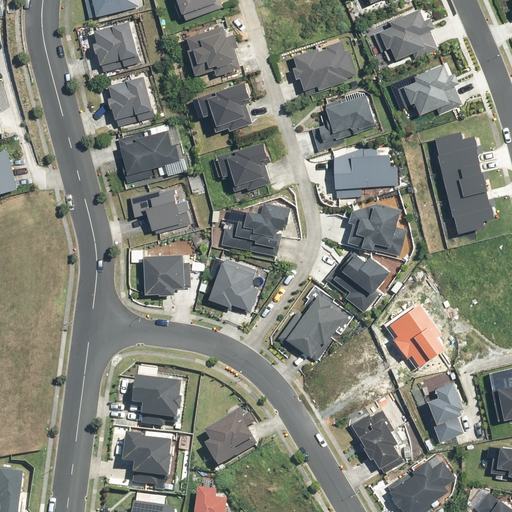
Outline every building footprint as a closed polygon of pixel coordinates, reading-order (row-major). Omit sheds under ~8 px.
[(140,6),(138,0),(85,0),(89,17),(140,6)] [(179,0),(187,20),(224,7),(221,0),(179,0)] [(392,46),(398,59),(414,52),(416,59),(439,50),(431,30),(436,28),(432,17),(425,20),(421,9),(392,20),(394,25),(374,33),(381,51),(392,46)] [(131,21),(95,30),(98,42),(95,42),(98,54),(99,54),(104,72),(141,63),(131,21)] [(224,27),(189,37),(192,48),(189,49),(197,75),(216,70),(217,74),(241,68),(235,48),(239,47),(235,34),(227,37),(224,27)] [(343,41),(295,55),(298,66),(295,67),(298,78),(302,77),(305,90),(319,86),(320,89),(349,81),(348,77),(357,75),(350,49),(346,51),(343,41)] [(410,114),(411,117),(437,107),(439,114),(462,105),(455,85),(459,83),(455,73),(451,75),(447,64),(417,75),(419,80),(400,88),(407,106),(412,104),(415,112),(410,114)] [(145,76),(111,85),(113,96),(110,97),(113,108),(114,108),(119,127),(156,117),(145,76)] [(246,81),(199,96),(205,116),(212,114),(217,131),(230,127),(231,130),(253,123),(246,104),(252,102),(246,81)] [(378,127),(367,94),(348,100),(347,98),(326,104),(332,123),(312,129),(319,150),(344,143),(342,138),(378,127)] [(464,129),(437,136),(442,154),(439,155),(447,184),(486,174),(475,131),(465,133),(464,129)] [(121,158),(127,183),(155,176),(152,167),(180,160),(176,145),(173,146),(169,130),(144,136),(143,133),(119,139),(124,157),(121,158)] [(265,142),(218,155),(225,178),(229,177),(234,191),(249,186),(250,189),(271,183),(266,163),(271,162),(265,142)] [(0,191),(32,184),(25,154),(11,158),(9,147),(0,148),(0,191)] [(377,148),(363,148),(336,156),(337,196),(363,195),(363,186),(399,186),(399,166),(392,166),(391,154),(377,154),(377,148)] [(457,212),(462,229),(488,223),(487,219),(497,216),(486,174),(447,184),(454,213),(457,212)] [(161,189),(131,197),(136,217),(149,214),(155,235),(194,224),(187,200),(179,202),(175,188),(162,192),(161,189)] [(290,225),(294,205),(264,200),(262,210),(250,207),(247,222),(239,220),(238,230),(225,227),(222,245),(280,256),(284,233),(278,232),(279,228),(285,229),(286,224),(290,225)] [(401,256),(408,229),(398,227),(402,209),(378,203),(354,211),(351,221),(355,222),(350,241),(401,256)] [(144,251),(132,250),(132,262),(143,263),(144,251)] [(185,252),(145,254),(147,293),(160,293),(160,294),(176,294),(176,288),(192,287),(191,262),(186,262),(185,252)] [(346,297),(365,313),(380,294),(376,290),(392,271),(372,255),(368,261),(358,253),(356,255),(354,253),(334,278),(351,291),(346,297)] [(258,270),(225,258),(210,299),(233,307),(233,304),(252,311),(260,288),(252,285),(258,270)] [(299,311),(279,338),(300,353),(303,349),(318,360),(350,317),(320,294),(304,315),(299,311)] [(410,306),(388,321),(417,364),(439,349),(432,338),(440,333),(420,304),(413,309),(410,306)] [(183,382),(137,376),(134,404),(144,405),(141,424),(177,428),(183,382)] [(458,389),(455,381),(436,388),(440,397),(429,400),(435,417),(432,418),(441,442),(465,433),(463,426),(464,426),(461,416),(463,415),(461,410),(466,409),(463,401),(459,389),(458,389)] [(511,385),(493,389),(499,419),(511,416),(511,385)] [(211,441),(206,444),(220,467),(258,444),(248,427),(255,422),(250,413),(246,415),(241,408),(228,416),(229,418),(206,432),(211,441)] [(370,415),(353,424),(372,458),(374,457),(384,473),(405,461),(395,444),(399,441),(393,431),(395,430),(383,409),(371,416),(370,415)] [(136,463),(135,473),(170,477),(175,441),(143,437),(143,435),(127,433),(123,462),(136,463)] [(190,459),(191,450),(192,435),(180,435),(179,449),(185,450),(184,458),(190,459)] [(511,446),(502,445),(500,456),(495,455),(493,472),(511,475),(511,446)] [(409,473),(389,487),(395,496),(393,497),(400,507),(402,506),(406,511),(420,511),(450,492),(446,485),(456,479),(444,461),(434,468),(429,460),(414,471),(416,474),(412,477),(409,473)] [(0,466),(0,511),(21,511),(27,471),(0,466)] [(218,490),(199,488),(196,511),(227,511),(229,500),(217,499),(218,490)] [(482,511),(511,511),(511,505),(503,498),(501,500),(490,492),(477,508),(482,511)] [(175,511),(176,507),(135,502),(133,511),(123,511),(121,511),(120,511),(175,511)]
